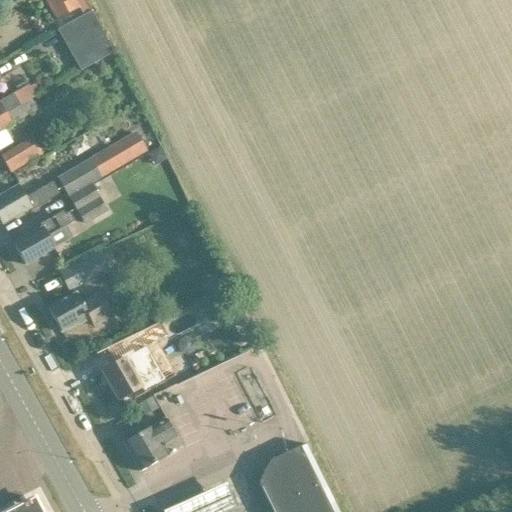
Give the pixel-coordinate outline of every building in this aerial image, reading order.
[(46,0),(57,19),(78,8),(81,15),(91,10),(85,0),(46,0)] [(112,53),(91,12),(58,30),(80,71),(112,53)] [(0,116),(6,113),(30,99),(35,96),(29,86),(0,102),(0,116)] [(0,116),(0,131),(4,130),(38,110),(30,99),(6,113),(0,116)] [(0,131),(0,151),(12,144),(4,130),(0,131)] [(57,179),(68,198),(91,184),(147,151),(136,132),(57,179)] [(11,172),(42,154),(33,138),(2,156),(11,172)] [(38,174),(24,181),(31,192),(44,185),(38,174)] [(49,199),(58,193),(52,182),(26,198),(19,187),(0,197),(0,222),(1,224),(30,207),(32,211),(50,200),(49,199)] [(91,184),(68,198),(84,224),(107,211),(91,184)] [(30,234),(13,244),(25,265),(42,255),(54,247),(48,236),(65,226),(70,223),(74,221),(69,212),(65,214),(63,211),(40,224),(42,228),(30,234)] [(71,238),(65,226),(48,236),(54,247),(71,238)] [(107,250),(64,271),(71,287),(114,265),(107,250)] [(111,314),(98,292),(81,302),(76,293),(48,309),(61,332),(77,323),(78,325),(88,319),(92,325),(111,314)] [(174,336),(199,325),(193,309),(167,320),(174,336)] [(105,370),(102,371),(118,400),(130,393),(134,399),(136,398),(177,374),(159,343),(169,337),(160,322),(105,349),(114,365),(105,370)] [(176,437),(165,419),(152,426),(123,442),(140,471),(168,455),(162,445),(176,437)] [(272,511),(338,511),(304,443),(270,460),(258,483),(272,511)] [(235,511),(225,489),(171,511),(235,511)] [(41,511),(35,501),(13,511),(41,511)]
